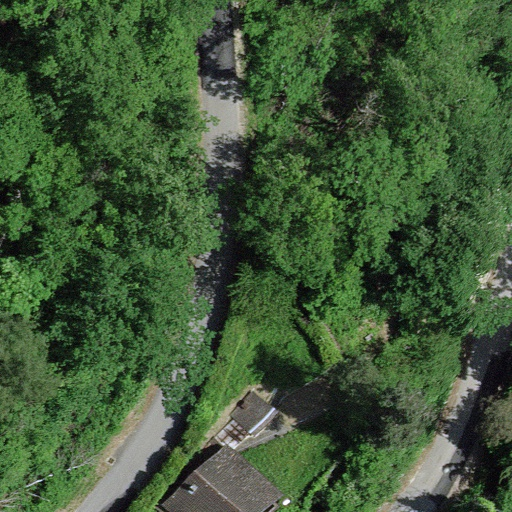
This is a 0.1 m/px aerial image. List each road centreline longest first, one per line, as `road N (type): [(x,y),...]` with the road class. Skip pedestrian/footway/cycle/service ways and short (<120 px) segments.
road 1 (unclassified): [(95,511),(170,407),(212,287),(224,141),(220,0)]
road 2 (unclassified): [(511,275),(453,447),(409,511)]
